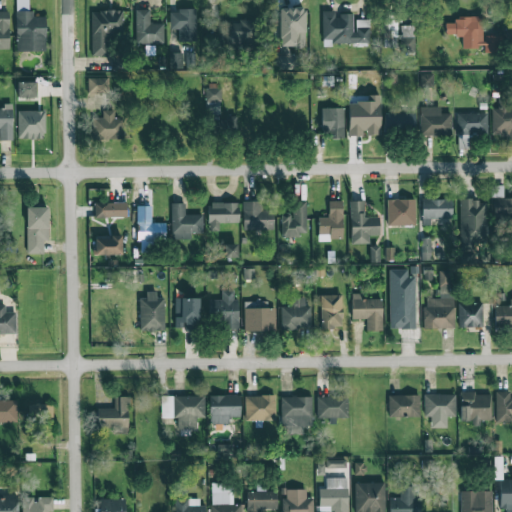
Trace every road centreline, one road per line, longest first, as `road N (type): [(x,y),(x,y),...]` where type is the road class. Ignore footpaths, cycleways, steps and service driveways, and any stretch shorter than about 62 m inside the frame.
road 1 (residential): [(71,0),(77,511)]
road 2 (residential): [(0,365),(511,359)]
road 3 (residential): [(0,170),(511,165)]
